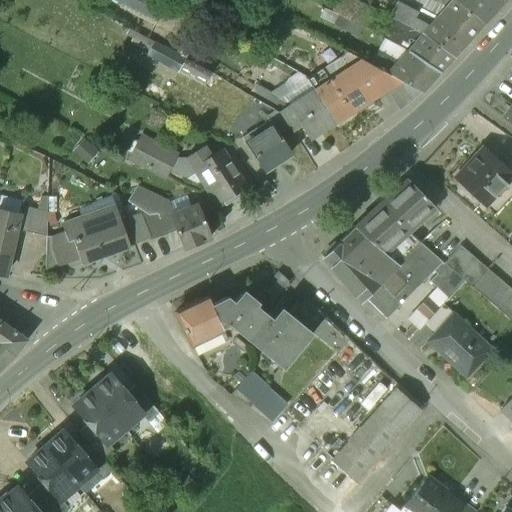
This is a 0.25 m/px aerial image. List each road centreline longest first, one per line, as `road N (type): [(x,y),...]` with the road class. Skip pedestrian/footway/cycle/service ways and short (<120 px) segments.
road 1 (residential): [(511,459),(315,277),(280,230)]
road 2 (secondary): [(280,230),(371,173),(511,33)]
road 3 (secondary): [(75,333),(280,230)]
